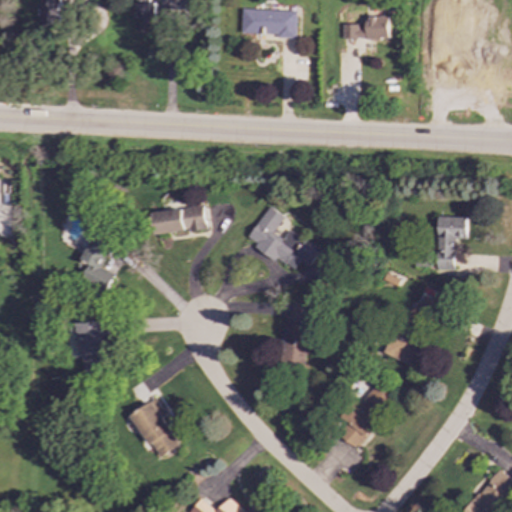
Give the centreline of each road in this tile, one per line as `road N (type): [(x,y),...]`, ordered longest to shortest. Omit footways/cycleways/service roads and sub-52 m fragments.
road 1 (secondary): [(511,144),(0,117)]
road 2 (residential): [(385,511),(468,402),(511,297)]
road 3 (residential): [(338,511),(212,377),(202,325)]
